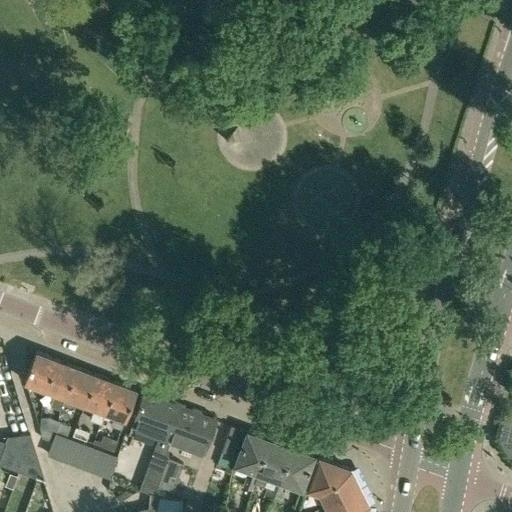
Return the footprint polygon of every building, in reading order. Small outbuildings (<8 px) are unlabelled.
[(57,359),(35,350),(24,380),(35,384),(34,389),(44,393),(46,389),(57,359)] [(77,366),(57,359),(46,389),(56,393),(54,397),(51,402),(62,406),(65,401),(66,396),(77,366)] [(97,374),(77,366),(66,396),(75,400),(73,404),(84,408),(86,403),(97,374)] [(104,416),(106,411),(117,382),(97,374),(86,403),(95,407),(93,412),(91,419),(101,423),(104,416)] [(121,428),(123,423),(136,389),(117,382),(106,411),(115,414),(113,419),(111,424),(121,428)] [(157,511),(160,496),(161,488),(157,487),(167,457),(168,439),(181,404),(144,391),(131,426),(159,436),(140,488),(150,492),(149,507),(134,511),(157,511)] [(204,453),(217,418),(181,404),(168,439),(204,453)] [(42,438),(52,441),(55,433),(58,420),(49,416),(40,416),(39,428),(42,438)] [(58,420),(55,433),(65,437),(69,424),(58,420)] [(242,429),(231,425),(222,452),(233,456),(242,429)] [(85,440),(89,432),(75,427),(72,435),(85,440)] [(5,442),(0,456),(0,463),(27,474),(35,477),(46,481),(30,430),(7,438),(5,442)] [(258,471),(269,438),(246,430),(235,463),(253,469),(250,478),(246,477),(243,485),(252,489),(258,472),(258,471)] [(55,433),(52,441),(48,453),(58,457),(65,437),(55,433)] [(113,450),(117,440),(103,434),(101,440),(94,438),(92,442),(113,450)] [(76,441),(65,437),(58,457),(69,461),(76,441)] [(291,446),(269,438),(258,471),(258,472),(275,478),(272,486),(269,485),(265,493),(274,496),(291,446)] [(87,444),(76,441),(69,461),(79,465),(87,444)] [(97,448),(87,444),(79,465),(90,469),(97,448)] [(314,454),(291,446),(274,496),(282,499),(285,490),(280,489),(283,481),(302,488),(314,454)] [(97,448),(90,469),(100,473),(108,452),(97,448)] [(118,456),(108,452),(100,473),(111,478),(118,456)] [(350,467),(317,455),(306,487),(319,492),(325,504),(359,485),(350,467)] [(180,511),(182,498),(171,496),(173,488),(182,462),(167,457),(157,487),(161,488),(160,496),(157,511),(180,511)] [(12,488),(17,476),(10,473),(5,485),(12,488)] [(366,511),(368,503),(359,485),(325,504),(329,511),(366,511)]
